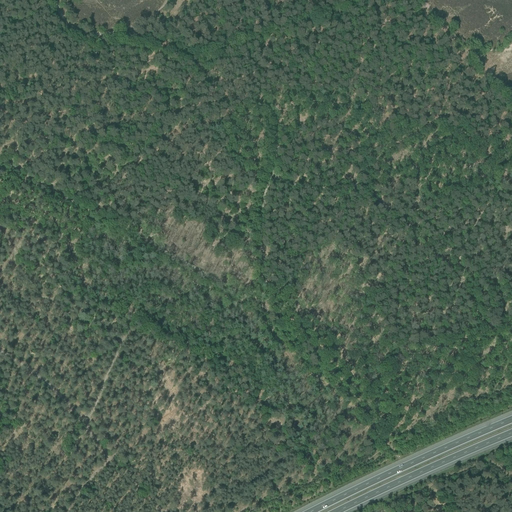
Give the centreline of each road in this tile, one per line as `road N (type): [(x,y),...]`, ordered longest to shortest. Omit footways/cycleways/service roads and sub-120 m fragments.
road 1 (track): [(140,37),(256,67),(270,89),(274,162),(283,175),(314,186),(363,184),(409,224)]
road 2 (motorway): [(511,419),(310,511)]
road 3 (track): [(199,271),(28,176)]
road 4 (motorway): [(336,511),(511,432)]
road 5 (track): [(363,511),(511,441)]
road 6 (track): [(511,98),(422,0)]
road 7 (track): [(334,373),(295,327),(238,292)]
